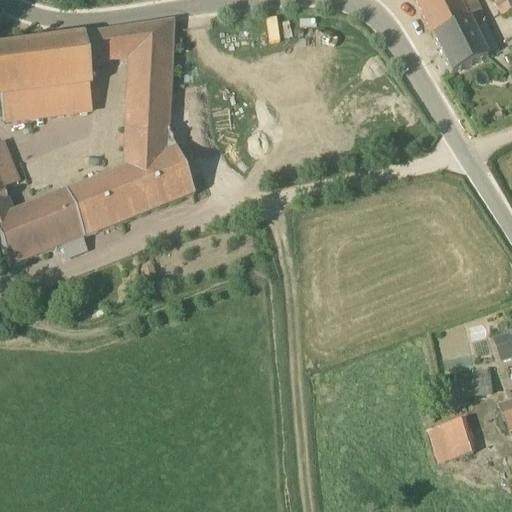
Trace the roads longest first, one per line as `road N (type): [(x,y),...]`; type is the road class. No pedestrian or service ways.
road 1 (track): [(305,511),(280,231),(267,204),(464,155)]
road 2 (residential): [(251,0),(93,22),(33,15),(0,0)]
road 3 (residential): [(464,155),(394,41),(370,11),(341,0)]
